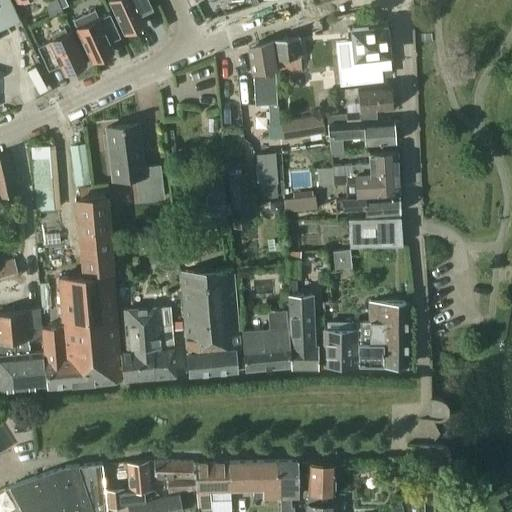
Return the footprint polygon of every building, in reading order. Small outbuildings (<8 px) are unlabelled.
[(108,0),(124,33),(147,23),(142,12),(153,7),(149,0),(108,0)] [(76,28),(91,62),(114,51),(110,40),(120,35),(109,12),(98,17),(94,10),(95,10),(95,9),(73,19),(77,27),(76,28)] [(349,66),(338,67),(340,85),(382,81),(381,70),(391,69),(387,38),(386,38),(385,24),(366,27),(365,24),(352,26),(354,41),(347,41),(349,66)] [(59,64),(64,74),(87,63),(71,30),(66,32),(64,28),(65,28),(65,27),(51,34),(51,35),(52,34),(53,38),(38,45),(48,69),(59,64)] [(271,41),(255,46),(246,48),(250,75),(253,74),(254,105),(268,104),(277,104),(275,72),(297,70),(297,72),(301,72),(298,36),(271,39),(271,41)] [(346,114),(327,115),(328,124),(361,120),(360,111),(375,111),(375,109),(391,108),(391,102),(395,100),(394,90),(390,88),(389,83),(358,86),(358,104),(346,105),(346,114)] [(278,125),(277,104),(268,104),(269,125),(278,125)] [(280,125),(283,140),(325,133),(322,115),(280,122),(280,125)] [(361,120),(328,124),(328,138),(364,136),(364,143),(395,140),(397,138),(397,132),(394,130),(394,119),(370,120),(361,120)] [(140,200),(164,197),(160,165),(144,167),(138,123),(107,127),(107,133),(104,134),(105,147),(109,146),(113,179),(137,176),(140,200)] [(283,140),(280,125),(278,125),(269,125),(268,125),(268,140),(283,140)] [(87,143),(72,143),(74,184),(89,183),(87,143)] [(33,145),(34,209),(59,208),(57,144),(33,145)] [(333,164),(333,174),(398,170),(398,151),(369,152),(370,163),(333,164)] [(0,196),(1,198),(18,194),(8,153),(0,155),(0,196)] [(274,153),(256,154),(259,184),(261,184),(276,183),(277,183),(274,153)] [(333,167),(321,168),(322,184),(334,183),(333,174),(333,167)] [(398,170),(333,174),(334,183),(347,182),(348,194),(355,193),(355,196),(377,195),(377,191),(399,191),(398,170)] [(222,174),(196,176),(200,224),(227,222),(222,174)] [(245,174),(229,175),(232,217),(248,216),(245,174)] [(276,183),(261,184),(262,200),(277,199),(276,183)] [(79,188),(80,197),(104,195),(104,186),(79,188)] [(107,194),(104,195),(80,197),(74,197),(81,274),(113,272),(107,194)] [(366,207),(366,209),(366,213),(400,210),(399,194),(355,197),(335,198),(335,209),(366,207)] [(316,208),(315,195),(282,199),(284,212),(316,208)] [(348,245),(402,242),(399,214),(346,217),(348,245)] [(350,249),(332,251),(334,269),(351,268),(350,249)] [(0,277),(16,272),(12,259),(0,262),(0,277)] [(286,280),(301,279),(300,260),(285,260),(286,280)] [(234,349),(238,349),(231,268),(180,273),(189,373),(236,369),(234,349)] [(45,362),(47,386),(94,382),(91,354),(119,352),(113,272),(81,274),(58,277),(62,324),(42,327),(45,351),(46,362),(45,362)] [(172,346),(168,307),(131,310),(129,284),(128,274),(115,275),(116,286),(118,311),(123,379),(155,376),(152,349),(172,347),(172,346)] [(290,365),(316,366),(315,346),(312,345),(311,294),(287,295),(290,365)] [(382,364),(405,364),(405,301),(369,300),(370,319),(361,320),(361,343),(381,342),(382,364)] [(25,353),(27,388),(47,386),(45,362),(46,362),(45,351),(31,353),(30,342),(42,340),(40,307),(24,309),(27,338),(29,352),(25,353)] [(29,352),(27,338),(24,309),(0,312),(0,387),(3,390),(27,388),(25,353),(29,352)] [(245,368),(290,365),(286,327),(288,327),(286,309),(267,310),(268,328),(241,330),(245,368)] [(354,320),(355,328),(355,344),(358,344),(358,365),(382,364),(381,342),(361,343),(361,320),(354,320)] [(355,365),(355,344),(355,328),(325,327),(324,366),(355,365)] [(172,347),(152,349),(155,376),(176,374),(173,346),(172,346),(172,347)] [(119,352),(91,354),(94,382),(122,380),(119,352)] [(150,499),(148,477),(146,460),(125,462),(128,488),(105,492),(107,507),(125,505),(126,502),(128,502),(150,499)] [(166,477),(168,496),(180,495),(180,493),(192,491),(192,488),(192,462),(153,461),(146,460),(148,477),(166,477)] [(250,461),(228,461),(228,488),(250,487),(251,487),(251,497),(280,496),(279,478),(277,477),(277,460),(275,461),(250,461)] [(296,460),(277,460),(277,477),(279,478),(280,496),(280,511),(293,511),(294,507),(291,507),(291,496),(296,495),(296,460)] [(209,488),(228,488),(228,461),(192,462),(192,488),(192,491),(196,490),(197,511),(211,510),(209,488)] [(102,463),(65,466),(8,487),(20,511),(107,511),(105,492),(102,463)] [(333,511),(333,505),(333,493),(333,463),(308,463),(305,511),(333,511)] [(181,511),(180,495),(168,496),(150,499),(128,502),(129,511),(181,511)]
